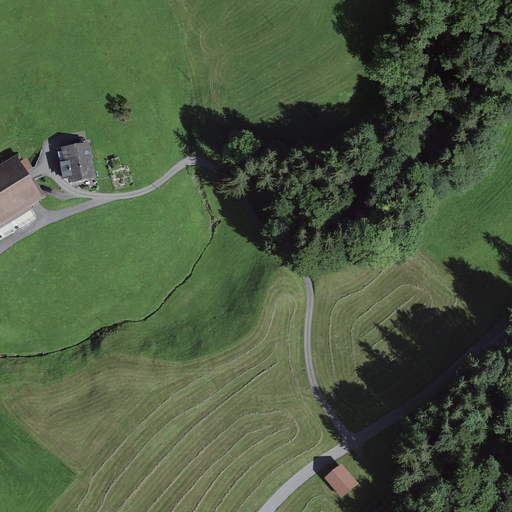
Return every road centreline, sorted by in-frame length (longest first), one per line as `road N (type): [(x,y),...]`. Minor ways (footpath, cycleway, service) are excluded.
road 1 (unclassified): [(511,320),(471,359),(325,456),(265,511)]
road 2 (track): [(473,511),(479,383),(471,359)]
